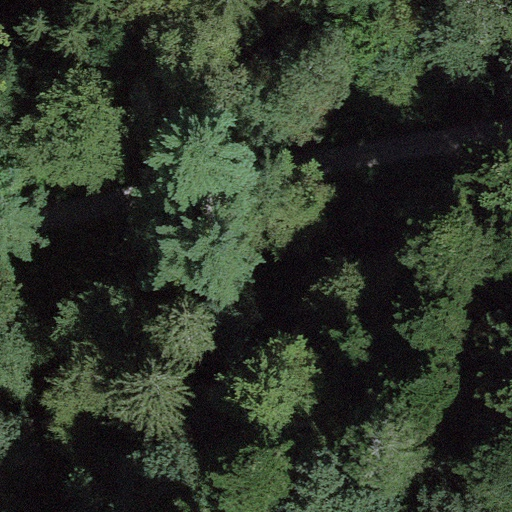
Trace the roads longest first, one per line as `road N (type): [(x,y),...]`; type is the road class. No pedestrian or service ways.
road 1 (track): [(95,511),(511,156)]
road 2 (track): [(0,228),(136,193),(511,132)]
